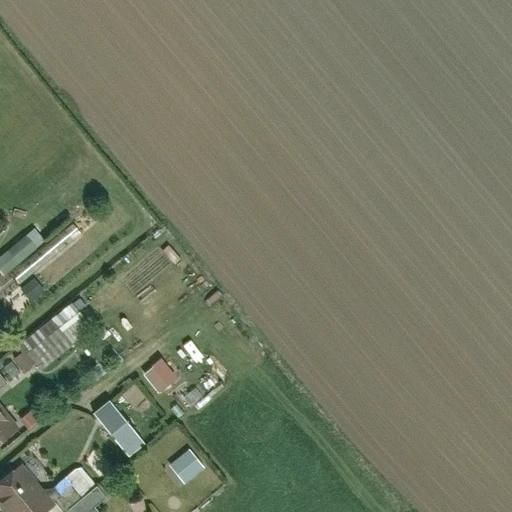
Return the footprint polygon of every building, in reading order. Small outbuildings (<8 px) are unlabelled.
[(31,236),(13,254),(20,261),(38,244),(31,236)] [(24,293),(32,301),(43,290),(35,282),(24,293)] [(30,346),(50,369),(73,349),(53,326),(30,346)] [(18,358),(13,362),(24,374),(29,369),(18,358)] [(0,375),(0,442),(15,430),(0,413),(0,391),(8,385),(0,375)] [(112,399),(96,412),(130,454),(146,442),(112,399)] [(190,447),(169,465),(186,484),(207,466),(190,447)] [(21,466),(0,484),(0,506),(5,511),(52,511),(58,507),(21,466)] [(77,468),(50,493),(67,511),(94,486),(77,468)] [(98,511),(109,501),(98,489),(73,511),(98,511)]
